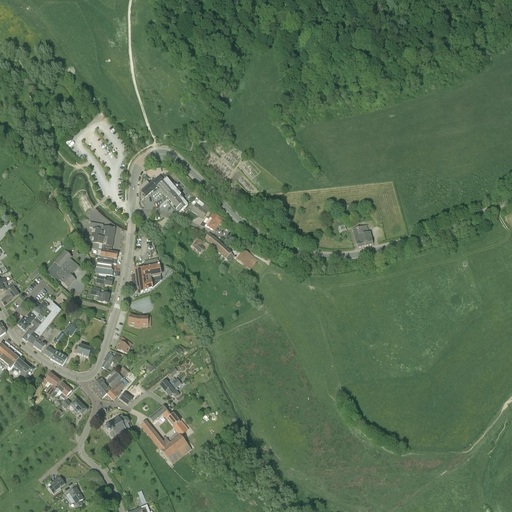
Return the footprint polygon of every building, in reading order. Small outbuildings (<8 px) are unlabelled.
[(164,182),(167,179),(163,175),(160,177),(143,192),(147,196),(158,186),(158,187),(164,182)] [(174,184),(172,185),(167,179),(164,182),(158,187),(168,197),(166,198),(179,213),(188,206),(187,204),(195,198),(194,197),(197,194),(193,190),(183,199),(180,196),(181,196),(178,192),(180,191),(174,184)] [(204,204),(204,205),(200,203),(199,206),(196,204),(193,210),(200,215),(199,216),(203,219),(210,208),(204,204)] [(213,213),(210,218),(206,225),(208,226),(207,228),(211,230),(214,232),(219,225),(219,224),(221,226),(223,224),(224,223),(226,222),(213,213)] [(102,230),(100,230),(101,224),(90,222),(89,228),(90,228),(89,233),(92,234),(92,237),(93,238),(92,243),(89,243),(89,249),(98,250),(98,251),(106,252),(106,250),(112,251),(116,229),(114,229),(114,228),(114,229),(103,227),(102,230)] [(373,245),(370,233),(368,233),(366,226),(352,230),(357,249),(373,245)] [(229,262),(234,257),(232,255),(231,254),(222,245),(209,235),(205,239),(217,249),(216,250),(229,262)] [(198,240),(193,247),(198,251),(201,247),(200,246),(202,243),(198,240)] [(70,259),(72,258),(65,251),(54,263),(55,264),(46,273),(52,279),(52,278),(58,283),(60,281),(68,288),(75,280),(76,280),(71,276),(79,267),(70,259)] [(106,252),(98,251),(97,260),(96,268),(94,268),(94,273),(95,273),(112,276),(113,271),(112,270),(113,264),(116,265),(118,254),(106,252)] [(250,270),(257,260),(244,251),(237,261),(250,270)] [(160,263),(158,263),(157,260),(144,262),(144,266),(134,268),(138,293),(141,293),(153,288),(161,281),(159,267),(161,266),(160,263)] [(100,279),(101,275),(95,274),(94,277),(98,278),(96,283),(100,284),(100,287),(103,288),(104,285),(112,287),(112,286),(113,286),(113,284),(113,281),(102,278),(101,279),(100,279)] [(15,287),(13,284),(12,284),(5,290),(7,293),(13,288),(15,287)] [(100,290),(94,288),(92,287),(91,290),(93,292),(100,293),(97,302),(102,303),(108,304),(110,295),(100,293),(100,290)] [(13,288),(7,293),(9,296),(1,302),(5,307),(13,301),(19,296),(13,288)] [(34,310),(30,314),(35,319),(32,323),(33,324),(37,319),(42,324),(46,319),(52,313),(47,309),(49,307),(49,306),(47,304),(46,303),(44,302),(40,306),(38,304),(33,309),(34,310)] [(42,324),(39,328),(45,332),(48,327),(51,324),(61,312),(52,303),(49,307),(47,309),(52,313),(42,324)] [(32,326),(33,324),(32,323),(35,319),(30,314),(23,322),(22,321),(18,326),(25,333),(25,332),(26,333),(32,326)] [(130,314),(128,321),(129,322),(128,323),(133,325),(134,323),(137,324),(141,324),(141,326),(147,326),(147,319),(146,319),(146,317),(138,317),(130,314)] [(39,328),(42,324),(37,319),(33,324),(32,326),(33,327),(30,331),(22,339),(27,343),(28,341),(39,328)] [(63,333),(66,335),(73,326),(70,324),(63,333)] [(42,343),(47,337),(48,338),(52,331),(48,327),(45,332),(43,334),(34,346),(33,347),(41,353),(46,346),(42,343)] [(43,334),(45,332),(39,328),(28,341),(34,346),(43,334)] [(57,339),(61,342),(65,336),(61,333),(57,339)] [(128,344),(121,340),(120,344),(119,343),(117,350),(126,353),(127,348),(128,344)] [(21,358),(16,354),(4,344),(2,346),(1,345),(0,347),(0,359),(7,366),(6,367),(10,371),(12,368),(14,367),(21,358)] [(51,359),(55,352),(58,346),(55,344),(52,350),(49,348),(44,354),(51,359)] [(93,356),(95,351),(88,348),(88,347),(85,346),(84,347),(80,345),(79,348),(76,347),(73,354),(89,359),(90,355),(93,356)] [(63,367),(67,359),(55,352),(51,359),(50,360),(63,367)] [(107,371),(114,360),(108,356),(104,362),(105,363),(102,368),(107,371)] [(22,373),(26,366),(22,363),(24,360),(21,358),(14,367),(16,368),(14,371),(20,376),(20,375),(22,373)] [(150,374),(157,368),(154,364),(147,371),(150,374)] [(35,369),(32,366),(30,369),(26,366),(22,373),(20,375),(27,380),(29,377),(28,377),(26,376),(28,372),(31,374),(35,369)] [(129,372),(124,367),(119,372),(125,377),(129,372)] [(169,373),(172,377),(178,372),(175,369),(169,373)] [(107,395),(123,379),(117,373),(107,382),(110,386),(108,387),(102,380),(93,387),(97,393),(102,399),(107,395)] [(51,384),(55,378),(51,374),(46,380),(43,377),(40,381),(48,388),(50,385),(51,384)] [(53,386),(49,390),(53,393),(54,391),(56,389),(55,389),(60,382),(55,378),(51,384),(53,386)] [(180,385),(183,383),(179,378),(176,380),(173,383),(172,382),(169,385),(166,381),(160,387),(165,393),(166,393),(175,385),(177,388),(180,385)] [(123,379),(107,395),(114,401),(118,397),(118,396),(121,393),(119,392),(128,384),(123,379)] [(62,394),(67,388),(63,384),(55,392),(54,391),(53,393),(50,396),(50,397),(52,398),(53,399),(60,392),(62,394)] [(173,391),(177,388),(175,385),(166,393),(170,398),(173,396),(175,399),(179,396),(176,392),(175,393),(173,391)] [(132,400),(127,397),(134,388),(131,387),(129,390),(127,392),(127,391),(120,400),(128,406),(132,400)] [(68,397),(67,396),(72,392),(67,388),(62,394),(65,396),(62,399),(65,401),(68,397)] [(87,411),(82,405),(76,400),(71,405),(67,401),(65,404),(63,405),(62,406),(66,411),(71,405),(82,416),(87,411)] [(163,415),(167,412),(164,407),(149,419),(153,423),(163,415)] [(62,413),(59,410),(53,415),(57,418),(62,413)] [(177,432),(180,436),(187,431),(174,414),(171,416),(167,412),(163,415),(177,432)] [(127,434),(131,431),(129,428),(132,426),(127,419),(124,419),(122,416),(105,427),(107,431),(109,435),(112,439),(125,431),(127,434)] [(170,444),(166,447),(146,422),(140,426),(167,459),(172,464),(182,458),(171,444),(170,444)] [(170,444),(171,444),(182,458),(192,450),(191,450),(189,447),(186,444),(180,436),(177,432),(167,440),(168,441),(170,444)] [(65,485),(63,482),(60,478),(50,485),(51,486),(49,488),(53,493),(55,492),(65,485)] [(76,505),(78,508),(82,505),(80,502),(83,499),(76,489),(67,495),(69,499),(72,498),(76,504),(76,505)] [(143,492),(138,493),(140,498),(137,499),(140,506),(147,504),(143,492)]
